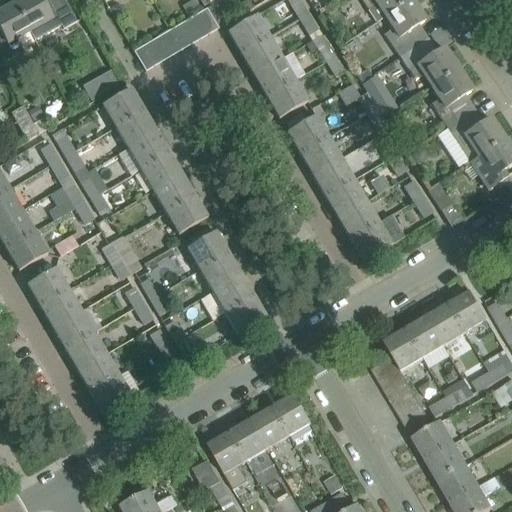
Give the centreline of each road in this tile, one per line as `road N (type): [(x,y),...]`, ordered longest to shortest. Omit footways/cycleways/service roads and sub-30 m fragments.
road 1 (residential): [(373,299),(234,87),(220,87),(162,124)]
road 2 (residential): [(111,460),(0,258)]
road 3 (residential): [(111,460),(301,341)]
road 4 (residential): [(403,511),(301,341)]
road 5 (residential): [(373,299),(511,214)]
